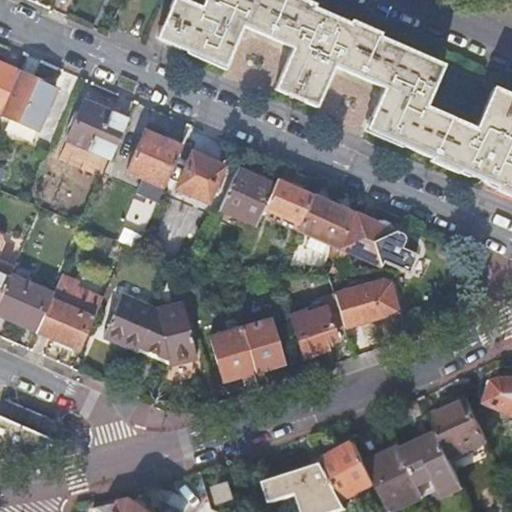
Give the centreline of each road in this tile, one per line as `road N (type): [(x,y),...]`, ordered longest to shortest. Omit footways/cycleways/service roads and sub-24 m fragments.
road 1 (residential): [(0,14),(511,240)]
road 2 (tertiary): [(511,319),(401,370),(125,461)]
road 3 (residential): [(0,361),(96,402),(125,461)]
